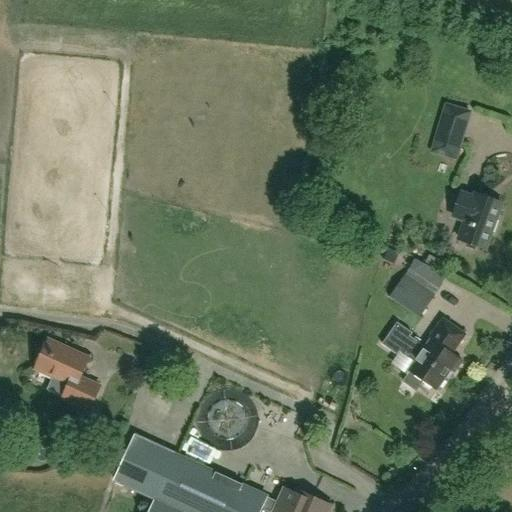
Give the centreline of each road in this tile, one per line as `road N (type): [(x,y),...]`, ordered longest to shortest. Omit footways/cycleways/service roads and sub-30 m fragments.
road 1 (track): [(0,311),(101,324),(322,416),(327,437),(320,454),(328,468),(406,511)]
road 2 (tertiary): [(408,511),(511,388)]
